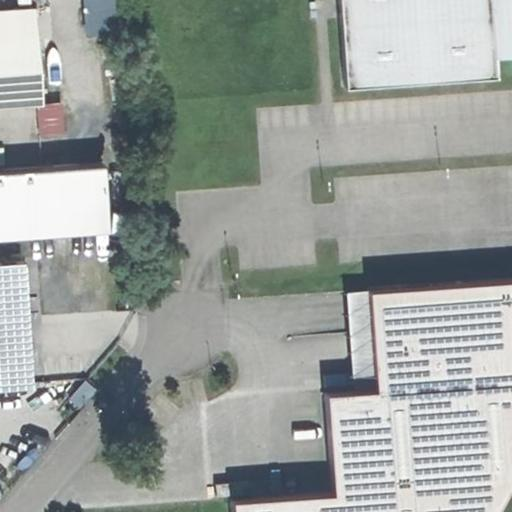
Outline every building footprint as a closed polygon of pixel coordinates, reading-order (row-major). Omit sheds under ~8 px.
[(84,0),(86,29),(118,27),(116,0),(84,0)] [(511,0),(340,0),(341,2),(347,82),(497,72),(496,51),(511,49),(511,0)] [(34,4),(0,6),(0,99),(41,96),(38,65),(34,4)] [(107,160),(0,166),(0,231),(112,224),(107,160)] [(25,256),(0,258),(0,381),(33,379),(25,256)] [(484,511),(511,460),(511,282),(362,292),(368,383),(319,386),(325,492),(227,498),(228,511),(484,511)]
